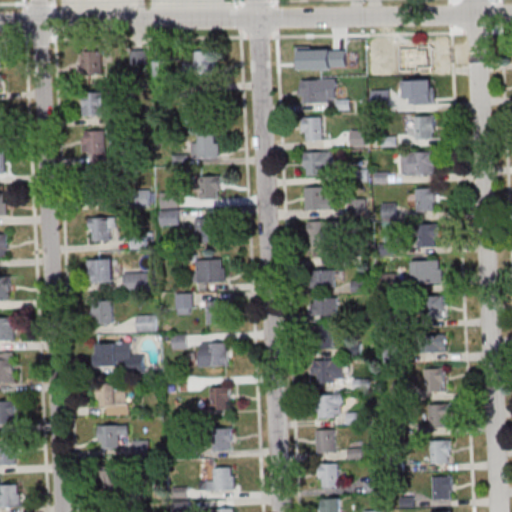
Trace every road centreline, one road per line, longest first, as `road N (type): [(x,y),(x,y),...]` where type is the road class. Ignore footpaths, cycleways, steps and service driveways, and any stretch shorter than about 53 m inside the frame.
road 1 (residential): [(64,511),(39,0)]
road 2 (residential): [(281,511),(257,0)]
road 3 (residential): [(499,511),(475,0)]
road 4 (residential): [(511,14),(0,22)]
